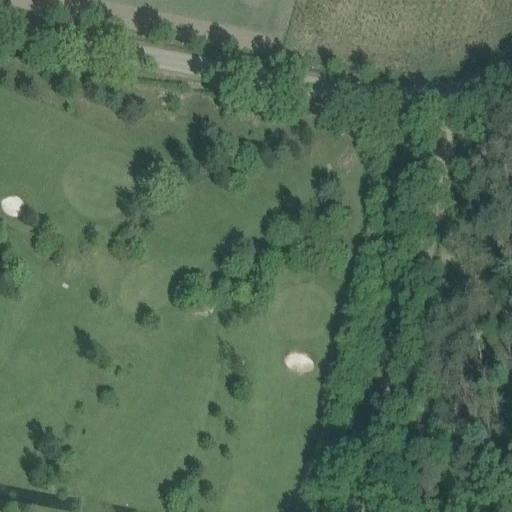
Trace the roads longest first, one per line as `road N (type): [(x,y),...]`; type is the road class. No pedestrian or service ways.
road 1 (track): [(356,511),(449,123),(436,84)]
road 2 (unclassified): [(436,84),(346,84),(0,32)]
